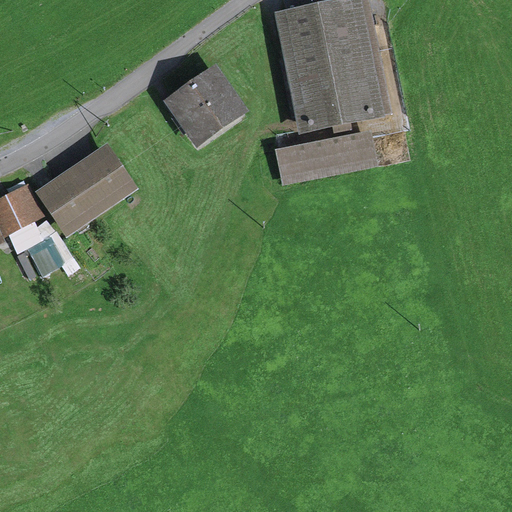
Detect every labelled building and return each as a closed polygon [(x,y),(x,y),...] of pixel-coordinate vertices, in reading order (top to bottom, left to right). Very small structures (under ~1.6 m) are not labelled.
[(281,18),(303,130),(378,116),(356,4),(281,18)] [(213,76),(172,104),(199,143),(240,115),(213,76)] [(368,137),(280,155),(286,182),(374,164),(368,137)] [(135,187),(106,147),(40,195),(68,234),(135,187)] [(27,185),(0,199),(0,208),(15,235),(45,218),(27,185)]
